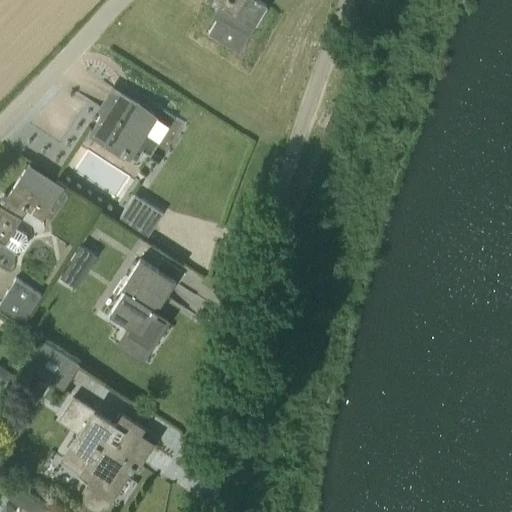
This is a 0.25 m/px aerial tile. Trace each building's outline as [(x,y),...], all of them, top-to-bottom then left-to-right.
[(259,0),(212,0),(226,8),(220,20),(217,19),(209,33),(231,47),(239,34),(248,38),(267,6),(261,1),(259,0)] [(158,105),(154,112),(113,86),(106,97),(99,107),(104,110),(91,131),(137,161),(144,150),(151,155),(175,116),(158,105)] [(27,210),(43,221),(64,189),(28,166),(8,197),(11,198),(6,206),(0,202),(0,238),(16,249),(24,248),(27,242),(26,234),(16,228),(27,210)] [(134,194),(119,217),(147,235),(162,212),(134,194)] [(81,244),(60,276),(77,286),(97,254),(81,244)] [(163,295),(165,297),(175,281),(140,259),(122,287),(125,289),(109,314),(130,327),(127,332),(149,346),(165,321),(156,315),(159,311),(155,308),(163,295)] [(0,307),(22,322),(40,294),(15,278),(0,301),(0,307)] [(64,389),(80,363),(43,339),(27,365),(64,389)] [(29,415),(48,385),(33,376),(15,405),(29,415)] [(93,394),(89,401),(107,413),(112,406),(93,394)] [(121,413),(115,423),(73,396),(59,417),(80,430),(60,460),(89,479),(84,488),(109,503),(111,501),(121,507),(137,482),(126,475),(132,464),(136,466),(151,442),(138,434),(143,426),(121,413)]
